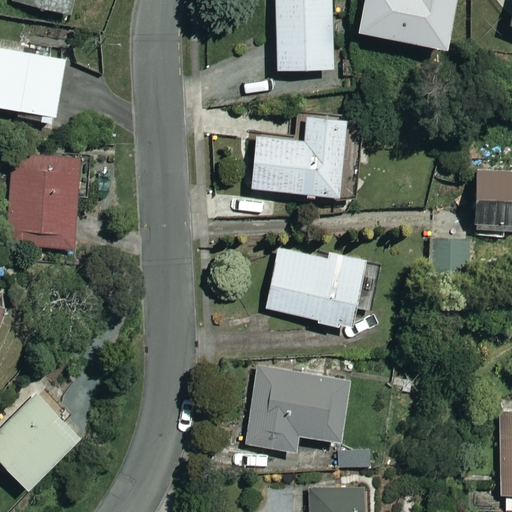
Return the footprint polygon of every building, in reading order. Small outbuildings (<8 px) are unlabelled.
[(78,0),(16,0),(15,6),(73,20),(78,0)] [(328,0),(270,0),(270,62),(328,62),(328,0)] [(451,0),(354,0),(350,23),(442,40),(445,28),(460,31),(464,6),(451,4),(451,0)] [(511,0),(506,0),(502,16),(511,19),(511,0)] [(72,66),(0,53),(0,112),(61,124),(72,66)] [(338,114),(300,111),(298,136),(249,131),(244,181),(331,189),(338,114)] [(88,165),(17,160),(11,248),(82,252),(88,165)] [(511,174),(470,174),(469,232),(501,233),(501,224),(511,224),(511,174)] [(332,256),(273,243),(260,303),(343,321),(347,301),(368,306),(378,261),(333,251),(332,256)] [(346,374),(252,362),(242,439),(290,446),(293,429),(339,435),(346,374)] [(73,429),(33,389),(0,422),(0,460),(22,482),(73,429)] [(502,506),(511,505),(511,406),(496,407),(496,489),(502,489),(502,506)] [(355,511),(355,485),(306,485),(305,511),(355,511)]
